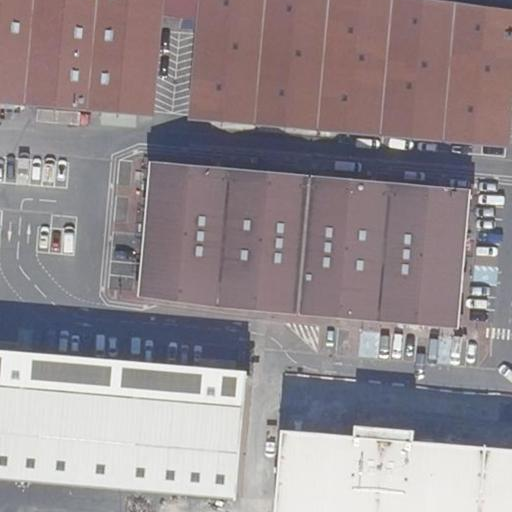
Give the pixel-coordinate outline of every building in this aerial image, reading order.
[(161,11),(161,0),(0,0),(0,101),(106,112),(136,115),(150,116),(161,11)] [(203,0),(161,0),(161,11),(201,16),(203,0)] [(511,13),(407,0),(203,0),(201,16),(192,118),(508,146),(511,109),(511,13)] [(134,127),(136,115),(106,112),(104,125),(134,127)] [(260,159),(259,175),(283,177),(284,161),(260,159)] [(283,177),(259,175),(152,166),(140,296),(249,310),(271,312),(302,314),(341,318),(458,329),(470,193),(283,177)] [(110,300),(131,301),(131,281),(110,280),(110,300)] [(271,312),(249,310),(247,322),(269,323),(271,312)] [(340,329),(341,318),(302,314),(301,326),(340,329)] [(248,376),(0,353),(0,478),(240,500),(248,380),(250,380),(250,377),(248,376)] [(285,444),(279,511),(511,511),(511,463),(414,455),(415,433),(359,428),(358,450),(285,444)]
